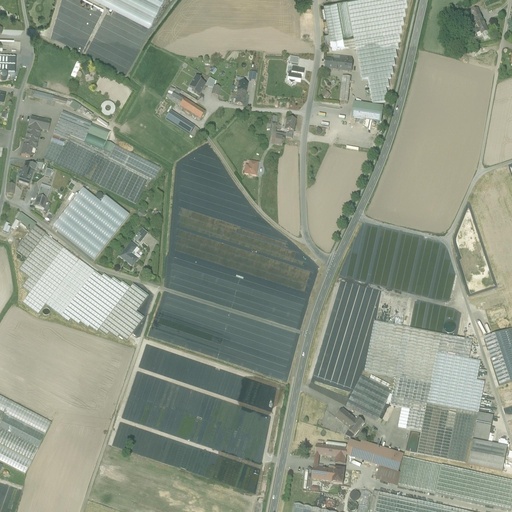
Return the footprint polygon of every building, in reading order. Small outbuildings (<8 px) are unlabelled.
[(162,0),(95,0),(149,27),(162,0)] [(376,0),(353,0),(347,1),(353,37),(354,37),(356,47),(362,80),(368,79),(390,75),(376,0)] [(376,0),(390,75),(393,74),(392,67),(395,66),(394,58),(397,58),(396,50),(399,49),(397,41),(400,41),(399,33),(402,32),(401,24),(404,24),(403,16),(406,15),(404,8),(407,7),(406,0),(376,0)] [(347,1),(324,5),(329,34),(330,41),(344,38),(353,37),(347,1)] [(299,6),(289,6),(290,27),(300,26),(299,6)] [(485,26),(477,9),(471,12),(472,16),(476,23),(479,29),(485,26)] [(460,17),(454,19),(458,27),(464,24),(460,17)] [(485,26),(479,29),(480,33),(475,35),(476,38),(482,35),(484,41),(490,39),(487,33),(488,32),(485,26)] [(353,37),(344,38),(345,49),(356,47),(354,37),(353,37)] [(344,38),(330,41),(330,42),(332,52),(345,49),(344,38)] [(349,58),(334,56),(333,60),(325,59),(324,69),(351,72),(353,63),(348,63),(349,58)] [(76,78),(82,64),(76,62),(70,76),(76,78)] [(187,66),(182,76),(185,78),(191,68),(187,66)] [(297,69),(292,69),(292,72),(292,74),(289,74),(288,79),(290,80),(289,82),(291,85),(294,83),(299,84),(300,78),(302,78),(303,72),(303,71),(297,70),(297,69)] [(390,75),(368,79),(372,105),(385,102),(384,96),(387,96),(386,88),(389,87),(388,79),(391,79),(390,75)] [(350,78),(342,77),(340,102),(348,103),(350,78)] [(244,80),(236,78),(236,82),(239,83),(237,91),(238,92),(245,93),(246,93),(247,84),(243,84),(244,80)] [(198,88),(190,83),(186,90),(193,95),(193,96),(199,100),(205,92),(198,87),(198,88)] [(220,88),(214,87),(211,96),(218,97),(220,88)] [(180,93),(175,90),(175,91),(171,89),(166,98),(180,107),(184,100),(185,99),(178,96),(180,93)] [(53,97),(35,92),(34,96),(52,101),(53,100),(53,97)] [(245,93),(238,92),(235,105),(243,106),(245,93)] [(205,113),(184,100),(180,107),(200,120),(205,113)] [(74,101),(70,107),(77,111),(81,106),(74,101)] [(114,112),(115,110),(114,107),(113,105),(110,103),(108,103),(105,103),(103,105),(101,107),(101,110),(101,112),(103,115),(105,116),(108,117),(110,116),(113,115),(114,112)] [(383,108),(354,103),(351,118),(381,123),(383,108)] [(195,128),(170,112),(165,120),(190,136),(195,128)] [(106,143),(87,135),(91,125),(62,114),(53,137),(51,143),(44,159),(95,185),(110,155),(109,154),(102,151),(106,143)] [(51,123),(31,118),(28,128),(40,131),(48,133),(51,123)] [(296,121),(287,119),(285,130),(288,131),(293,132),(294,125),(295,125),(296,121)] [(110,133),(91,125),(87,135),(106,143),(110,133)] [(40,131),(28,128),(24,146),(23,146),(21,157),(26,158),(26,157),(30,158),(31,154),(34,155),(40,131)] [(195,128),(190,136),(194,138),(199,131),(195,128)] [(115,146),(106,143),(102,151),(109,154),(110,155),(115,146)] [(160,169),(115,146),(110,155),(95,185),(136,205),(149,178),(154,181),(160,169)] [(258,164),(249,162),(248,170),(245,170),(244,175),(256,177),(256,174),(256,173),(256,171),(257,171),(258,164)] [(25,164),(19,183),(28,186),(34,171),(36,172),(38,168),(38,167),(34,166),(32,165),(31,166),(25,164)] [(51,178),(53,171),(47,169),(45,177),(51,178)] [(50,191),(40,188),(37,197),(47,200),(50,191)] [(100,205),(83,191),(53,228),(94,260),(129,217),(106,198),(100,205)] [(37,197),(34,207),(44,210),(46,203),(47,200),(37,197)] [(141,210),(136,218),(141,221),(146,214),(141,210)] [(36,225),(21,214),(17,220),(30,230),(32,231),(34,228),(35,228),(36,225)] [(30,234),(16,253),(26,260),(45,235),(35,228),(34,228),(32,231),(30,234)] [(142,230),(134,240),(140,244),(148,234),(142,230)] [(26,260),(19,271),(29,279),(22,288),(29,294),(63,249),(45,235),(26,260)] [(131,244),(120,258),(132,268),(138,260),(140,258),(136,254),(139,250),(131,244)] [(367,260),(363,282),(407,291),(417,274),(414,268),(417,266),(414,259),(414,262),(412,261),(408,264),(408,260),(404,259),(404,256),(401,262),(402,254),(391,248),(389,252),(388,251),(386,254),(385,254),(381,246),(380,255),(370,253),(372,257),(371,261),(367,260)] [(29,294),(22,303),(38,315),(45,305),(60,317),(94,272),(63,249),(29,294)] [(443,275),(447,275),(444,291),(440,291),(443,293),(442,294),(445,295),(445,293),(446,293),(453,284),(455,273),(449,269),(449,270),(445,269),(446,266),(443,265),(439,271),(439,267),(440,266),(436,265),(434,271),(438,267),(437,268),(435,272),(441,273),(441,272),(443,272),(443,275)] [(94,272),(60,317),(68,323),(70,320),(78,325),(80,323),(88,329),(89,327),(97,333),(98,330),(130,288),(122,283),(121,284),(113,278),(111,281),(103,275),(101,278),(94,272)] [(132,285),(130,288),(98,330),(106,336),(109,333),(116,339),(119,336),(127,342),(144,319),(136,313),(148,297),(132,285)] [(472,341),(374,322),(364,372),(396,378),(393,392),(361,376),(346,407),(377,422),(387,402),(391,403),(390,407),(402,409),(398,428),(406,429),(421,432),(417,454),(465,464),(470,438),(473,438),(478,414),(479,414),(485,382),(477,381),(481,362),(469,360),(472,341)] [(511,329),(484,339),(500,387),(511,382),(511,329)] [(262,334),(259,332),(250,332),(248,332),(246,335),(246,338),(243,338),(243,340),(238,339),(243,343),(243,346),(250,347),(241,348),(247,349),(247,351),(249,351),(246,354),(254,356),(254,351),(257,351),(260,347),(260,345),(264,345),(260,343),(263,339),(263,337),(263,341),(265,338),(262,336),(262,334)] [(228,363),(254,370),(254,366),(258,365),(260,366),(259,361),(235,354),(235,353),(233,359),(233,362),(236,361),(237,360),(239,361),(239,362),(236,363),(235,362),(228,363)] [(0,412),(2,413),(1,414),(0,413),(0,445),(32,462),(45,437),(5,416),(6,415),(45,436),(52,423),(0,396),(0,412)] [(357,421),(342,410),(336,418),(344,425),(341,435),(346,436),(349,432),(348,432),(357,421)] [(479,414),(478,414),(473,438),(473,439),(488,441),(493,417),(479,414)] [(357,421),(348,432),(349,432),(346,436),(352,439),(364,423),(358,419),(357,421)] [(488,441),(473,439),(468,466),(502,473),(507,448),(488,444),(488,441)] [(404,455),(361,442),(360,445),(349,441),(347,450),(346,456),(398,473),(404,455)] [(0,461),(25,475),(32,462),(0,445),(0,461)] [(347,450),(316,446),(315,456),(319,457),(331,458),(331,463),(335,463),(335,464),(345,465),(346,456),(347,450)] [(510,511),(511,504),(511,481),(404,458),(397,487),(509,511),(510,511)] [(328,471),(318,470),(318,465),(314,465),(312,481),(332,483),(334,470),(335,470),(335,468),(329,467),(328,471)] [(335,470),(334,470),(332,483),(332,485),(342,486),(344,471),(335,470)] [(367,511),(371,494),(361,492),(357,511),(367,511)] [(464,511),(373,492),(368,511),(464,511)] [(355,503),(351,503),(348,505),(348,509),(350,511),(354,511),(356,510),(357,506),(355,503)]
